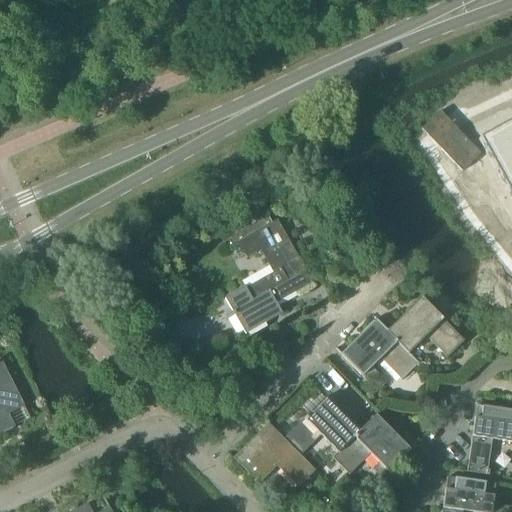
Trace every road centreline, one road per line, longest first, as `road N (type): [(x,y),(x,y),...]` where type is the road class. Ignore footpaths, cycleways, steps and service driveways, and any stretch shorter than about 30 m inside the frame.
road 1 (secondary): [(0,254),(258,103)]
road 2 (secondary): [(258,103),(0,210)]
road 3 (residential): [(203,463),(372,288)]
road 4 (residential): [(511,365),(481,369),(467,385),(413,511)]
road 5 (residential): [(0,503),(162,422)]
road 6 (secondary): [(258,103),(404,37)]
